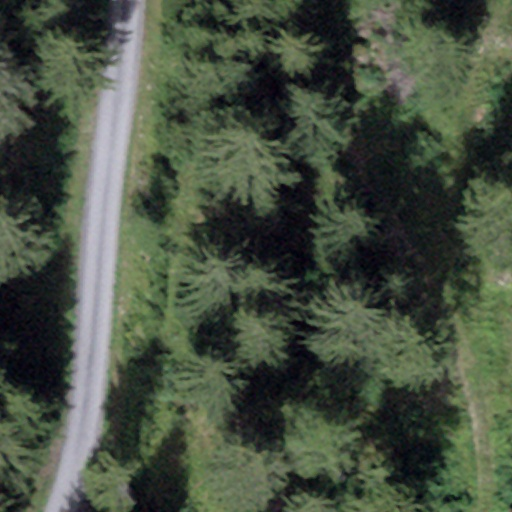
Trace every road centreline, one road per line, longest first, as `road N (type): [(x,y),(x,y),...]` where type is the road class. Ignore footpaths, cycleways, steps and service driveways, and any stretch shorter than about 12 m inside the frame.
road 1 (track): [(491,511),(482,421),(463,362),(399,257),(368,187),(326,0)]
road 2 (track): [(62,511),(85,405),(122,0)]
